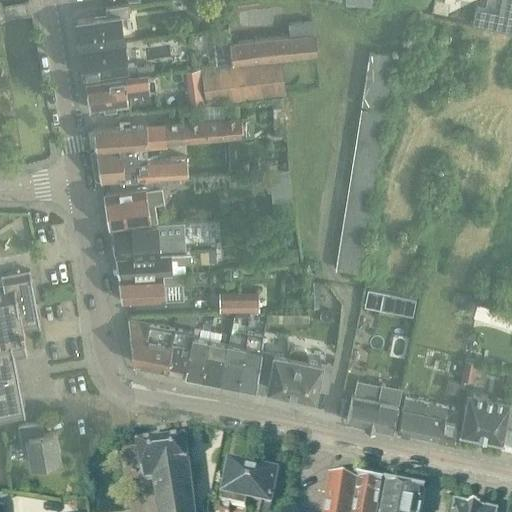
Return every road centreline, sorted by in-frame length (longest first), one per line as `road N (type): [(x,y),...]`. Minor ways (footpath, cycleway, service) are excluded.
road 1 (tertiary): [(122,393),(511,472)]
road 2 (tertiary): [(122,393),(103,363),(79,182)]
road 3 (tertiary): [(46,0),(79,182)]
road 4 (residential): [(135,511),(116,413),(122,393)]
